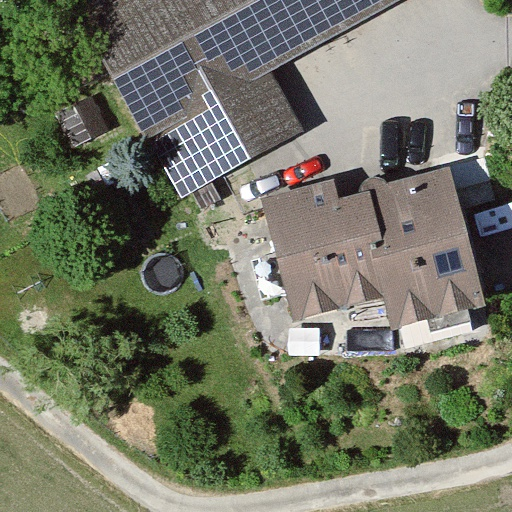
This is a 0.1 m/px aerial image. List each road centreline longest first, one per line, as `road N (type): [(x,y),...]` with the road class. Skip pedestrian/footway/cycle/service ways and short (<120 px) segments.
road 1 (track): [(511,461),(486,474),(248,511)]
road 2 (track): [(177,511),(132,486),(0,374)]
